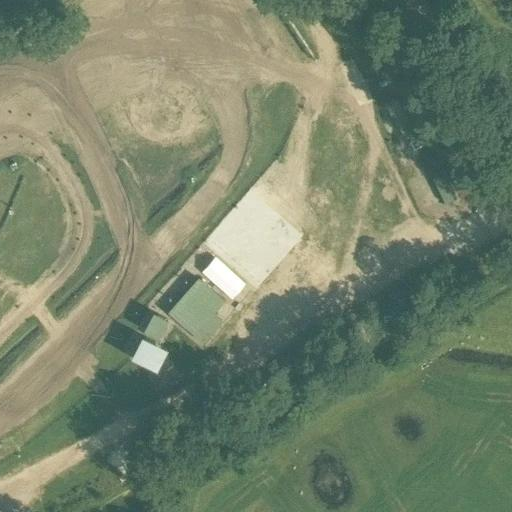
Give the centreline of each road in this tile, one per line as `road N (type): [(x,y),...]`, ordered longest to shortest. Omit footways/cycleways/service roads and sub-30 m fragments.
road 1 (track): [(101,511),(511,261)]
road 2 (unclassified): [(511,169),(409,0)]
